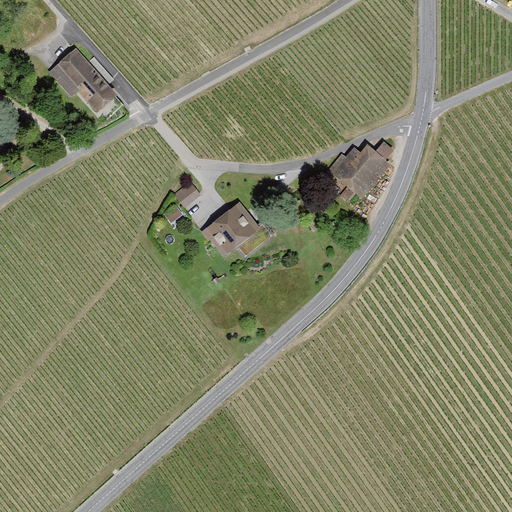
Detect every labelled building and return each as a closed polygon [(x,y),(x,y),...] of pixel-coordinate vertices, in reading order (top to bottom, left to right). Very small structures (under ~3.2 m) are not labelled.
[(77,49),(49,73),(70,98),(78,92),(94,112),(114,95),(77,49)] [(374,150),(366,145),(359,156),(349,150),(344,157),(340,154),(327,173),(364,198),(389,161),(385,158),(391,148),(380,141),(374,150)] [(199,192),(188,181),(172,195),(183,207),(199,192)] [(237,203),(202,232),(221,255),(256,226),(237,203)] [(167,216),(173,223),(184,213),(178,207),(167,216)]
